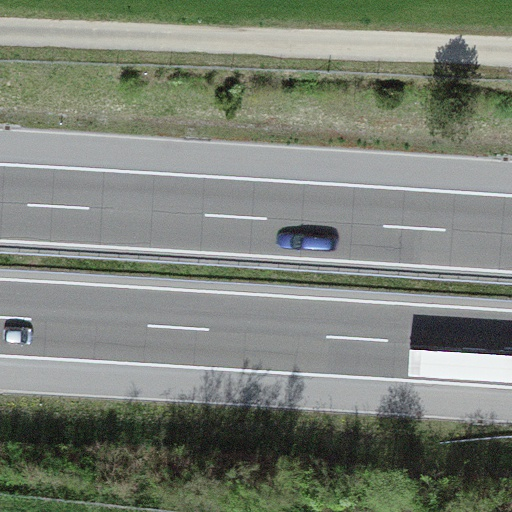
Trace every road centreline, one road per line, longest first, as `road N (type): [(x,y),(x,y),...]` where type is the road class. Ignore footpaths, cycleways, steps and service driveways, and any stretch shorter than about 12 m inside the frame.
road 1 (motorway): [(0,317),(511,348)]
road 2 (motorway): [(511,234),(0,203)]
